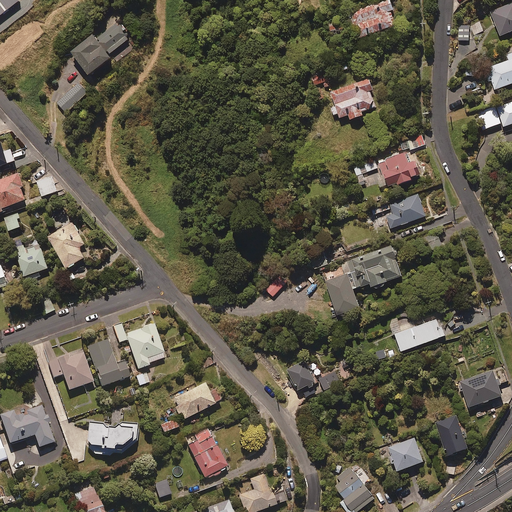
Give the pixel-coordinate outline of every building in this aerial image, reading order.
[(16,0),(0,0),(0,18),(19,3),(16,0)] [(393,8),(390,0),(384,0),(348,14),(357,38),(395,24),(390,10),(393,8)] [(511,30),(511,1),(490,11),(500,35),(511,30)] [(129,33),(120,23),(118,25),(116,22),(99,36),(111,51),(128,37),(126,35),(129,33)] [(469,26),(459,25),(458,40),(469,41),(469,26)] [(93,37),(71,54),(76,61),(72,64),(82,76),(85,73),(88,77),(110,59),(93,37)] [(509,59),(487,68),(488,72),(485,73),(489,81),(491,80),(495,89),(511,82),(511,52),(507,54),(509,59)] [(401,61),(402,70),(417,69),(416,60),(401,61)] [(335,65),(337,71),(347,68),(345,62),(335,65)] [(323,88),(331,85),(324,69),(310,74),(314,85),(321,82),(323,88)] [(373,89),(370,77),(330,90),(334,106),(331,107),(333,114),(336,113),(338,118),(349,115),(349,118),(363,115),(362,110),(375,107),(370,90),(373,89)] [(87,91),(78,82),(56,103),(65,112),(87,91)] [(511,100),(496,107),(503,126),(511,122),(511,100)] [(500,123),(494,109),(479,115),(484,129),(500,123)] [(425,144),(422,133),(400,140),(404,151),(425,144)] [(0,141),(0,164),(14,160),(10,148),(4,150),(0,141)] [(397,182),(397,184),(412,178),(412,176),(417,174),(414,167),(417,166),(414,158),(410,159),(407,151),(378,161),(387,186),(397,182)] [(353,168),(361,186),(366,184),(362,174),(378,168),(374,159),(353,168)] [(23,185),(18,172),(0,179),(0,211),(4,210),(3,208),(25,199),(20,186),(23,185)] [(57,191),(51,176),(36,181),(41,196),(57,191)] [(426,215),(418,193),(390,204),(393,213),(386,215),(391,228),(426,215)] [(390,208),(388,203),(371,209),(373,215),(390,208)] [(8,230),(20,226),(17,218),(19,217),(18,213),(4,217),(8,230)] [(84,243),(73,222),(47,236),(64,267),(84,257),(78,246),(84,243)] [(442,246),(437,232),(421,237),(426,251),(442,246)] [(48,267),(40,245),(25,250),(24,245),(14,248),(25,281),(39,276),(38,271),(48,267)] [(385,281),(402,276),(392,245),(344,260),(348,273),(326,280),(337,315),(360,308),(353,288),(370,283),(371,286),(373,285),(377,288),(380,288),(383,286),(385,281)] [(328,264),(324,253),(310,257),(314,269),(328,264)] [(49,295),(40,299),(47,314),(56,310),(49,295)] [(401,351),(445,335),(441,326),(440,327),(437,318),(415,326),(413,321),(401,326),(397,317),(389,320),(401,351)] [(126,340),(121,324),(113,326),(118,342),(126,340)] [(165,357),(153,324),(125,334),(137,369),(149,365),(148,363),(165,357)] [(116,364),(107,339),(87,346),(100,386),(129,376),(124,361),(116,364)] [(383,348),(376,351),(379,360),(394,355),(392,349),(385,352),(383,348)] [(93,381),(81,350),(47,362),(53,377),(62,374),(68,390),(93,381)] [(195,362),(199,371),(214,364),(210,355),(195,362)] [(308,385),(309,387),(314,385),(313,382),(315,381),(305,360),(287,369),(297,390),(308,385)] [(498,384),(502,383),(500,377),(496,379),(493,369),(459,381),(468,407),(502,395),(498,384)] [(149,382),(145,373),(136,376),(139,386),(149,382)] [(337,374),(321,381),(325,389),(341,383),(337,374)] [(208,392),(204,382),(171,397),(181,420),(220,402),(215,389),(208,392)] [(38,450),(54,445),(47,426),(50,425),(47,417),(45,418),(42,409),(15,418),(13,413),(0,417),(0,419),(9,446),(34,438),(38,450)] [(469,448),(456,415),(436,422),(449,456),(469,448)] [(178,427),(175,419),(160,425),(163,433),(178,427)] [(121,453),(138,440),(138,431),(136,431),(136,427),(118,426),(118,428),(104,427),(104,425),(88,424),(87,450),(94,458),(112,459),(112,453),(121,453)] [(227,467),(207,429),(184,441),(204,479),(227,467)] [(423,461),(415,437),(388,447),(397,471),(423,461)] [(355,511),(375,498),(351,466),(336,477),(340,482),(335,486),(344,499),(340,502),(347,511),(355,511)] [(273,494),(272,492),(269,493),(263,474),(249,479),(253,490),(239,495),(244,511),(255,511),(287,501),(283,490),(273,494)] [(103,511),(94,487),(72,495),(78,511),(103,511)] [(232,511),(228,499),(203,508),(204,511),(232,511)]
